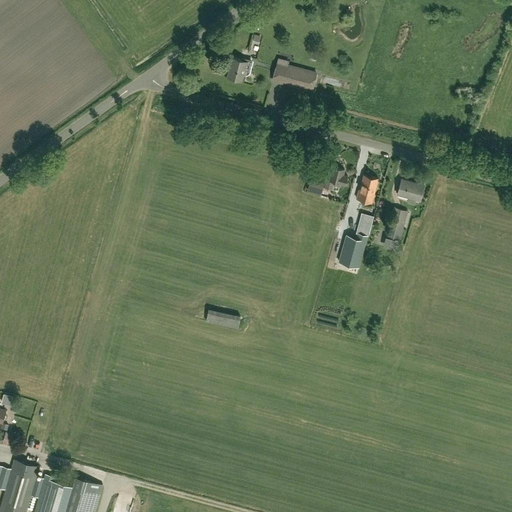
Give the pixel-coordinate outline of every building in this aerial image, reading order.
[(249,72),(252,62),(232,57),(227,76),(242,80),(243,73),(246,74),(249,72)] [(278,58),(276,69),(286,72),(284,80),(290,82),(289,84),(312,90),(316,73),(287,65),(289,61),(278,58)] [(272,105),(282,108),(288,85),(278,83),(272,105)] [(325,186),(332,188),(334,180),(340,182),(345,184),(348,175),(343,174),(345,168),(333,165),(331,172),(329,171),(325,186)] [(357,197),(372,201),(378,177),(364,173),(360,189),(359,189),(357,197)] [(307,191),(321,194),(324,181),(310,177),(307,191)] [(397,193),(408,196),(407,199),(415,202),(416,198),(420,199),(424,184),(401,178),(397,193)] [(408,210),(393,206),(384,235),(400,240),(408,210)] [(371,225),(374,216),(361,213),(359,222),(371,225)] [(359,267),(367,236),(358,233),(357,238),(347,235),(339,262),(359,267)] [(208,308),(206,320),(237,327),(240,315),(208,308)] [(5,442),(15,442),(16,434),(5,434),(5,442)] [(54,480),(55,476),(45,473),(44,477),(36,475),(39,465),(14,458),(11,468),(0,464),(0,486),(5,488),(0,506),(0,511),(25,511),(31,494),(38,497),(33,511),(94,511),(102,483),(80,477),(78,486),(54,480)]
